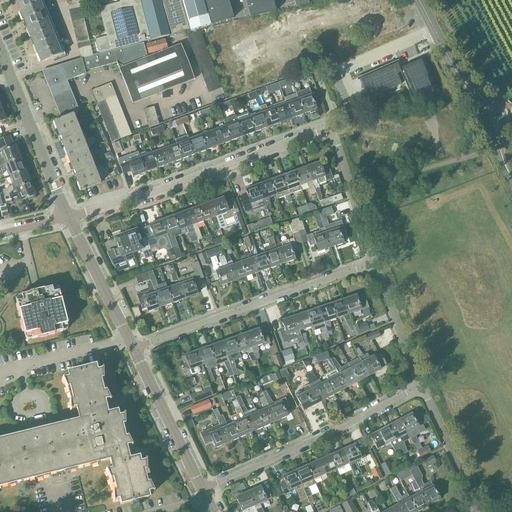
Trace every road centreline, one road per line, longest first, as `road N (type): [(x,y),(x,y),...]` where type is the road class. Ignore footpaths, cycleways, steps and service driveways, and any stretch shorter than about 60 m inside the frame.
road 1 (residential): [(67,217),(331,128)]
road 2 (residential): [(129,346),(372,261)]
road 3 (residential): [(201,490),(423,385)]
road 4 (secondary): [(511,178),(493,117),(419,0)]
road 5 (residential): [(67,217),(0,51)]
road 6 (residential): [(201,490),(129,346)]
road 7 (residential): [(129,346),(67,217)]
road 8 (residential): [(331,128),(372,261)]
road 9 (residential): [(423,385),(477,511)]
road 10 (residential): [(372,261),(423,385)]
